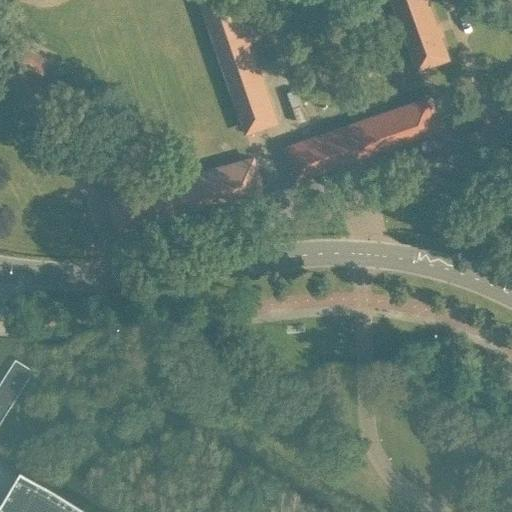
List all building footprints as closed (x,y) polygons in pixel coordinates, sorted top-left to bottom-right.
[(202,0),(248,128),(276,118),(234,0),(202,0)] [(395,0),(419,65),(447,55),(427,0),(395,0)] [(17,61),(18,62),(39,73),(47,58),(25,46),(17,61)] [(287,90),(293,105),(302,102),(297,87),(287,90)] [(288,146),(298,174),(438,125),(428,97),(288,146)] [(293,106),(298,121),(306,118),(300,103),(293,106)] [(111,198),(119,226),(262,185),(253,157),(111,198)] [(0,388),(0,428),(32,377),(14,366),(0,388)] [(48,511),(17,492),(3,511),(48,511)]
